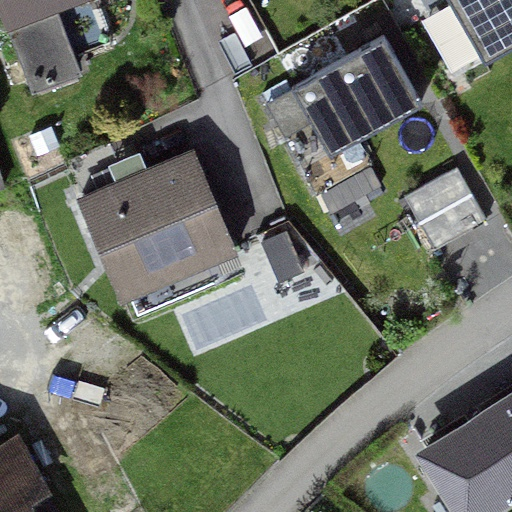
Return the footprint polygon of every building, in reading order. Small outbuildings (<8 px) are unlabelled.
[(58,5),(70,0),(0,0),(0,6),(7,24),(10,23),(58,5)] [(511,0),(446,0),(423,13),(452,66),(480,50),(485,58),(511,43),(511,0)] [(58,5),(10,23),(33,84),(81,66),(58,5)] [(424,101),(383,26),(289,77),(288,76),(261,91),(329,214),(383,184),(371,162),(377,159),(363,134),(424,101)] [(121,297),(239,248),(194,141),(146,160),(139,145),(108,158),(114,174),(76,190),(121,297)] [(436,247),(488,219),(459,164),(407,192),(436,247)] [(262,238),(279,278),(302,268),(284,228),(262,238)] [(511,379),(414,440),(459,511),(478,511),(511,491),(511,379)] [(0,511),(54,511),(44,491),(52,486),(19,422),(0,431),(0,511)]
